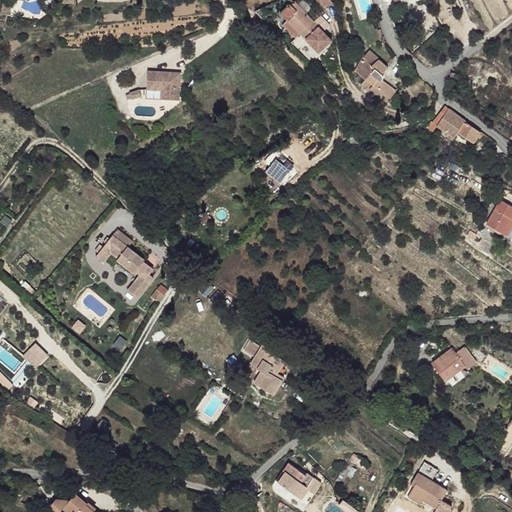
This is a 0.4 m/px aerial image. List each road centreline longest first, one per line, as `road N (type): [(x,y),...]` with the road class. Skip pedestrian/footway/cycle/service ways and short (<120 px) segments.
road 1 (unclassified): [(511,312),(400,324),(351,405),(250,484),(220,493),(137,473),(0,477)]
road 2 (residential): [(511,150),(407,56),(377,0)]
